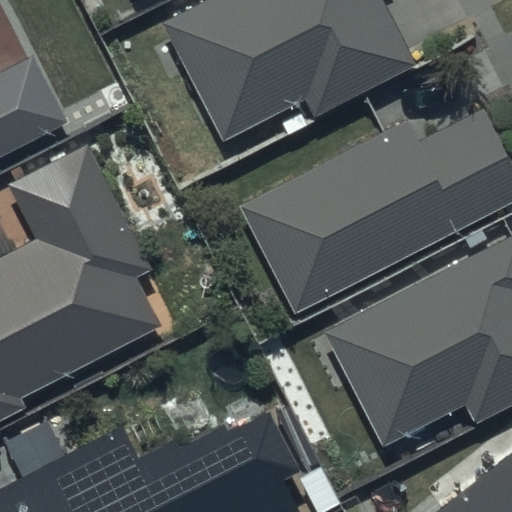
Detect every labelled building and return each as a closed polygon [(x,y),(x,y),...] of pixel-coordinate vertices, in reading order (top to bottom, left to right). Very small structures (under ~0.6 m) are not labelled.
[(205,0),(158,24),(221,144),(304,101),(312,117),(415,64),(381,0),(205,0)] [(0,157),(72,120),(36,52),(0,70),(0,157)] [(419,141),(408,120),(240,207),(295,313),(511,201),(511,166),(482,109),(419,141)] [(0,421),(26,408),(21,399),(164,326),(139,278),(152,272),(86,145),(6,186),(33,238),(0,254),(0,421)] [(511,230),(322,331),(383,447),(467,403),(476,420),(511,401),(511,230)] [(122,427),(0,489),(0,511),(299,511),(285,484),(305,473),(271,407),(227,430),(225,425),(179,448),(176,442),(139,460),(122,427)] [(511,511),(511,451),(434,511),(511,511)]
